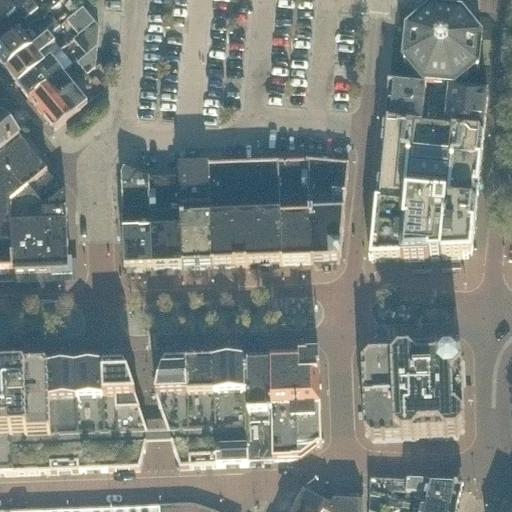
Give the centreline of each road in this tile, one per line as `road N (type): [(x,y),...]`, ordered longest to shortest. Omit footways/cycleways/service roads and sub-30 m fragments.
road 1 (residential): [(380,0),(349,294)]
road 2 (residential): [(349,294),(103,302)]
road 3 (residential): [(511,328),(497,260),(511,86)]
road 4 (residential): [(0,493),(241,486)]
road 5 (residential): [(105,343),(344,333)]
road 6 (residential): [(511,328),(464,299),(349,294)]
road 7 (residential): [(344,333),(511,328)]
road 8 (residential): [(496,471),(343,469)]
road 9 (tertiary): [(496,471),(492,386),(511,328)]
road 10 (residential): [(343,469),(344,333)]
road 11 (residential): [(83,179),(98,204),(103,302)]
road 12 (residential): [(0,89),(83,179)]
